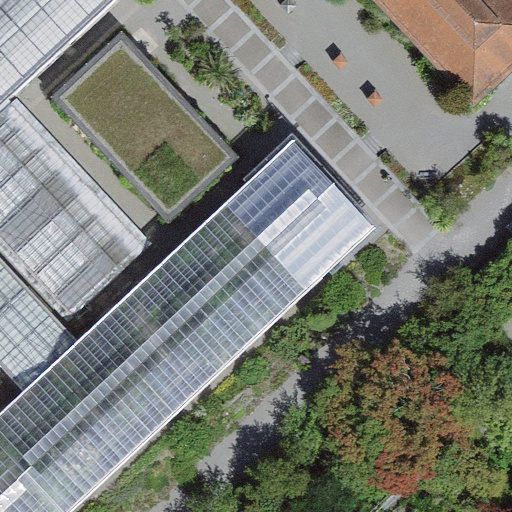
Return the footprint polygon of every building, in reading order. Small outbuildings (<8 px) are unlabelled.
[(0,0),(0,107),(16,92),(112,0),(0,0)] [(511,0),(392,0),(485,96),(511,69),(511,0)] [(123,31),(53,96),(168,219),(238,154),(123,31)] [(0,236),(91,335),(166,255),(16,92),(0,107),(0,236)] [(166,255),(0,411),(0,511),(73,511),(378,224),(338,181),(294,133),(166,255)] [(0,372),(22,395),(91,335),(0,236),(0,372)] [(0,372),(0,415),(22,395),(0,372)]
